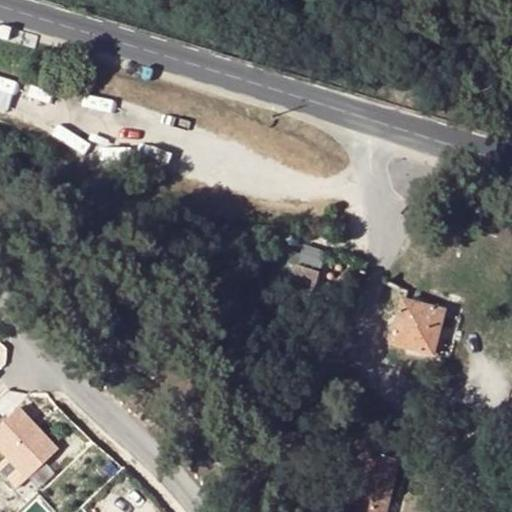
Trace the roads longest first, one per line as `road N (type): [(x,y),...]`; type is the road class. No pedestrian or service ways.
road 1 (residential): [(371,186),(374,284),(363,336),(369,369),(397,406),(511,506)]
road 2 (secondary): [(0,10),(364,119)]
road 3 (unclassified): [(200,511),(0,285)]
road 4 (secondary): [(395,128),(511,163)]
